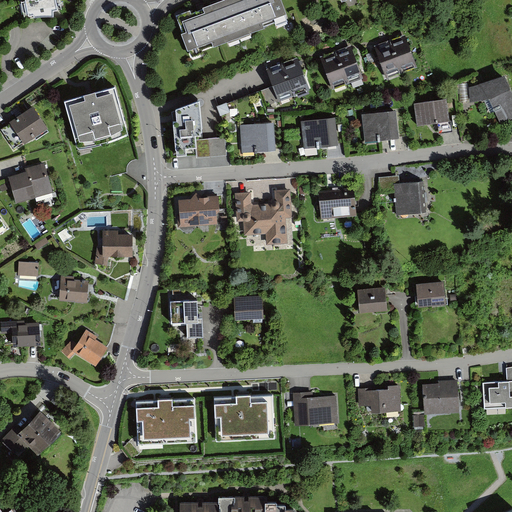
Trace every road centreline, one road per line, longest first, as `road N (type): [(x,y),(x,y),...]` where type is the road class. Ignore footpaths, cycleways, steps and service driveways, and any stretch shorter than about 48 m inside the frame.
road 1 (residential): [(121,374),(407,366),(511,354)]
road 2 (residential): [(155,177),(511,149)]
road 3 (residential): [(121,374),(150,268),(155,177)]
road 4 (residential): [(155,177),(129,51)]
road 5 (residential): [(112,404),(49,373),(0,373)]
